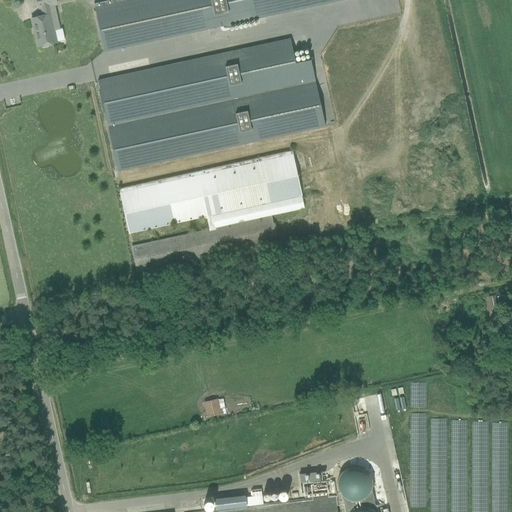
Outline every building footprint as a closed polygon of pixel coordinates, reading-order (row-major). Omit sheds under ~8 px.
[(43,16),(31,18),(33,28),(34,28),(35,33),(34,33),(37,46),(57,42),(56,40),(64,39),(56,1),(58,0),(37,0),(39,8),(41,8),(43,16)] [(341,0),(108,0),(94,3),(95,8),(104,51),(341,0)] [(310,53),(295,56),(291,38),(98,80),(117,171),(326,126),(325,120),(310,53)] [(194,172),(121,188),(131,233),(207,216),(209,229),(132,246),(137,272),(214,255),(277,241),(272,215),(304,208),(301,196),(292,151),(198,171),(199,174),(195,175),(194,172)] [(219,415),(216,401),(216,400),(203,403),(207,418),(219,415)] [(342,496),(368,497),(368,469),(342,468),(342,496)] [(299,474),(300,483),(320,480),(319,471),(299,474)] [(214,499),(215,510),(246,506),(245,495),(214,499)] [(336,511),(335,496),(202,511),(336,511)] [(374,511),(371,503),(347,511),(346,511),(374,511)]
